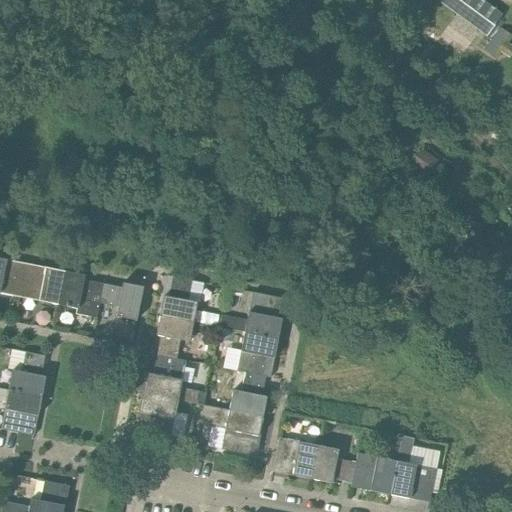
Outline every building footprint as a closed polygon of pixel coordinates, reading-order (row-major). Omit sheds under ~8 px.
[(481,0),(441,0),(440,2),(486,37),(502,15),(481,0)] [(511,36),(499,28),(483,51),(495,59),(511,36)] [(402,125),(381,103),(365,118),(386,140),(402,125)] [(439,162),(419,147),(408,162),(428,177),(439,162)] [(0,293),(19,298),(25,269),(6,265),(7,261),(0,259),(0,293)] [(59,305),(65,272),(45,268),(44,273),(25,269),(19,298),(59,305)] [(99,304),(103,284),(84,280),(85,276),(65,272),(59,305),(77,309),(76,315),(95,319),(99,304)] [(160,316),(194,323),(198,303),(188,301),(192,281),(173,277),(169,297),(164,296),(160,316)] [(103,284),(99,304),(118,308),(117,317),(137,321),(144,288),(123,283),(122,288),(103,284)] [(277,318),(281,299),(252,293),(247,320),(233,317),(231,330),(245,332),(278,339),(282,319),(277,318)] [(205,325),(207,313),(196,311),(194,323),(205,325)] [(190,342),(194,323),(160,316),(156,336),(161,337),(157,356),(177,360),(180,340),(190,342)] [(202,333),(203,326),(195,325),(194,332),(202,333)] [(226,342),(229,329),(221,328),(218,340),(226,342)] [(278,339),(245,332),(243,343),(241,352),(237,371),(247,373),(266,377),(269,358),(274,359),(278,339)] [(8,390),(42,397),(46,377),(41,376),(45,356),(26,353),(22,372),(12,370),(8,390)] [(186,361),(177,360),(157,356),(153,375),(149,374),(145,394),(178,400),(179,400),(203,405),(205,393),(181,388),(182,381),(186,361)] [(262,396),(266,377),(247,373),(243,392),(233,391),(232,399),(216,396),(213,406),(229,410),(263,417),(267,397),(262,396)] [(38,417),(42,397),(8,390),(5,410),(14,412),(10,431),(30,435),(33,416),(38,417)] [(171,440),(178,400),(145,394),(141,414),(146,414),(142,434),(171,440)] [(213,406),(211,406),(204,405),(200,424),(226,429),(225,430),(222,450),(250,456),(254,436),(259,437),(263,417),(229,410),(213,406)] [(312,480),(319,446),(279,438),(274,467),(293,471),(292,476),(312,480)] [(399,448),(390,495),(410,499),(411,494),(430,498),(436,469),(409,464),(413,441),(401,438),(399,448)] [(352,483),(356,463),(337,460),(338,450),(319,446),(312,480),(332,484),(333,479),(352,483)] [(390,495),(399,448),(389,446),(387,460),(358,454),(356,463),(352,483),(371,487),(370,491),(390,495)] [(63,511),(65,506),(60,505),(64,485),(44,481),(40,501),(31,499),(30,506),(4,501),(1,511),(63,511)]
